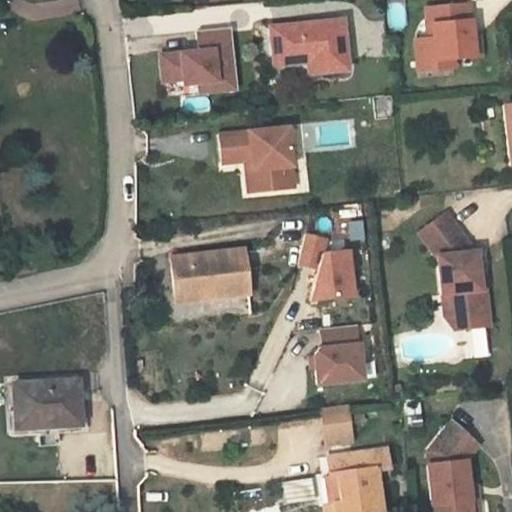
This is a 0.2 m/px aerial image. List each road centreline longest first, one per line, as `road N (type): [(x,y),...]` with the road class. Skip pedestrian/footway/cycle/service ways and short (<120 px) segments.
road 1 (residential): [(113,266),(118,131),(101,0)]
road 2 (residential): [(130,511),(113,266)]
